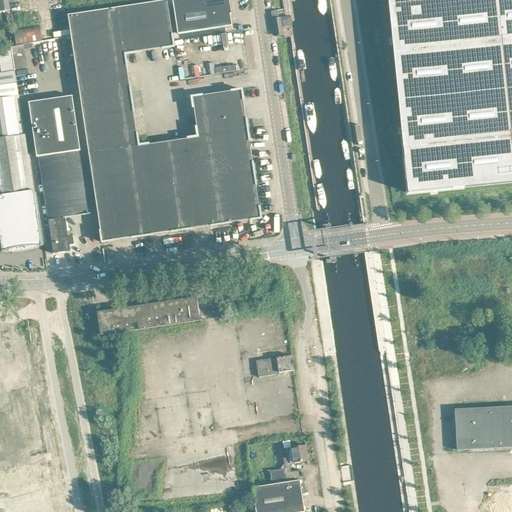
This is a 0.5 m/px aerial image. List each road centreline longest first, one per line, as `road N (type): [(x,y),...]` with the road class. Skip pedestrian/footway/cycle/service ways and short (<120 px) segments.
road 1 (unclassified): [(293,249),(253,0)]
road 2 (tertiary): [(57,283),(293,249)]
road 3 (unclassified): [(379,234),(343,0)]
road 4 (residential): [(102,511),(57,283)]
road 5 (residential): [(36,285),(79,511)]
road 6 (tertiary): [(379,234),(511,223)]
